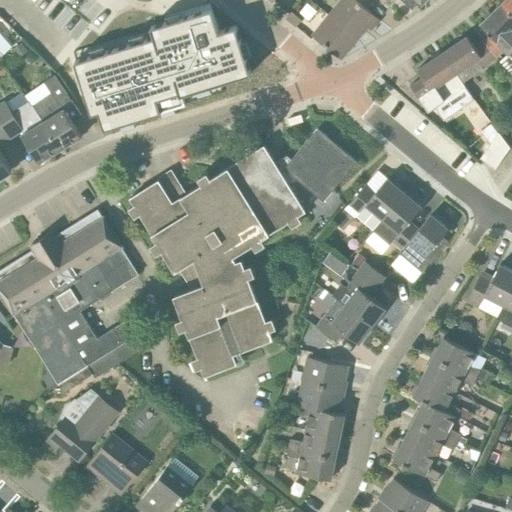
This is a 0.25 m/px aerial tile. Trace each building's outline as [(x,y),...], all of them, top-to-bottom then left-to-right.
[(355,0),(343,0),(331,16),(358,37),(367,26),(372,30),(380,20),(355,0)] [(511,0),(505,0),(502,3),(511,13),(511,0)] [(508,54),(511,58),(511,57),(511,13),(502,3),(481,25),(490,34),(483,41),(496,57),(505,50),(508,54)] [(153,40),(74,65),(90,117),(98,114),(103,132),(186,106),(183,96),(252,74),(237,26),(220,32),(213,8),(149,28),(153,40)] [(297,27),(302,20),(293,11),(287,18),(297,27)] [(340,59),(358,37),(331,16),(314,37),(340,59)] [(496,57),(483,41),(475,47),(467,36),(443,53),(463,83),(484,69),(496,57)] [(29,52),(23,44),(14,50),(19,59),(29,52)] [(466,86),(463,83),(443,53),(418,70),(423,77),(412,85),(429,111),(466,86)] [(511,58),(508,54),(499,62),(509,74),(511,71),(511,58)] [(34,109),(61,150),(83,136),(59,100),(68,94),(56,76),(46,82),(55,95),(34,109)] [(34,109),(32,105),(32,106),(23,92),(7,102),(6,100),(0,103),(0,111),(1,113),(0,114),(0,120),(10,137),(20,131),(40,162),(61,150),(34,109)] [(0,141),(1,143),(10,137),(0,120),(0,114),(1,113),(0,111),(0,141)] [(287,156),(276,163),(265,145),(229,168),(229,167),(228,168),(228,169),(219,174),(219,173),(218,174),(183,196),(174,181),(172,182),(173,182),(164,187),(160,181),(160,180),(130,198),(131,199),(131,198),(176,270),(175,270),(176,271),(179,269),(192,289),(175,295),(175,296),(190,335),(191,337),(205,375),(205,376),(237,363),(232,351),(240,348),(241,351),(273,339),(242,259),(237,261),(234,255),(306,211),(289,185),(298,179),(324,201),(357,162),(318,128),(292,159),(287,156)] [(481,160),(495,170),(510,148),(499,134),(481,160)] [(0,179),(3,178),(1,175),(12,169),(0,149),(0,179)] [(356,217),(372,231),(383,218),(405,192),(388,178),(376,193),(366,185),(350,204),(360,212),(356,217)] [(394,240),(403,248),(419,229),(410,221),(422,207),(405,192),(383,218),(372,231),(389,245),(394,240)] [(100,209),(75,225),(114,291),(139,274),(100,209)] [(345,230),(356,217),(346,209),(335,222),(345,230)] [(419,229),(403,248),(399,253),(421,272),(447,241),(443,237),(449,229),(431,214),(419,229)] [(0,289),(32,340),(80,311),(114,291),(75,225),(56,236),(52,230),(37,235),(28,245),(32,251),(0,270),(0,289)] [(359,270),(366,261),(358,255),(351,264),(359,270)] [(359,270),(358,271),(379,286),(386,276),(366,261),(359,270)] [(505,305),(511,291),(511,270),(501,264),(492,281),(481,276),(469,298),(481,304),(485,295),(505,305)] [(346,305),(373,325),(387,308),(371,296),(379,286),(358,271),(351,281),(359,288),(346,305)] [(511,291),(505,305),(498,319),(511,325),(511,291)] [(373,325),(346,305),(341,312),(333,306),(317,327),(337,342),(344,332),(360,343),(373,325)] [(80,311),(32,340),(43,357),(58,381),(75,372),(87,365),(131,338),(140,332),(131,318),(97,339),(80,311)] [(434,356),(477,378),(481,371),(469,365),(476,353),(444,336),(434,356)] [(87,365),(93,374),(95,377),(139,350),(131,338),(87,365)] [(473,386),(477,378),(434,356),(424,376),(455,392),(461,380),(473,386)] [(58,381),(45,362),(43,357),(40,373),(49,387),(58,381)] [(308,357),(303,380),(344,389),(349,365),(308,357)] [(87,365),(75,372),(58,381),(64,392),(93,374),(87,365)] [(478,377),(477,378),(490,384),(493,377),(481,371),(478,377)] [(449,403),(455,392),(424,376),(414,396),(424,401),(456,417),(460,409),(449,403)] [(339,413),(344,389),(303,380),(298,404),(339,413)] [(117,411),(100,397),(89,410),(77,399),(64,409),(61,417),(64,419),(52,435),(81,458),(95,441),(94,440),(117,411)] [(450,429),(456,417),(424,401),(414,421),(457,443),(462,435),(450,429)] [(306,429),(341,436),(345,414),(339,413),(298,404),(296,414),(309,416),(306,429)] [(470,420),(473,413),(463,408),(459,414),(470,420)] [(176,421),(170,429),(180,436),(186,428),(176,421)] [(454,450),(457,443),(414,421),(404,440),(436,456),(442,444),(454,450)] [(336,458),(341,436),(306,429),(304,442),(291,439),(289,448),(336,458)] [(506,443),(508,435),(499,432),(496,440),(506,443)] [(123,492),(144,465),(147,462),(112,434),(88,464),(123,492)] [(461,436),(458,442),(465,445),(467,439),(461,436)] [(436,456),(404,440),(394,459),(437,482),(441,474),(430,468),(436,456)] [(336,458),(289,448),(287,456),(300,459),(297,472),(332,479),(336,458)] [(275,467),(268,465),(265,475),(273,477),(275,467)] [(147,511),(172,511),(192,487),(167,467),(138,504),(147,511)] [(464,484),(469,474),(461,470),(456,480),(464,484)] [(381,499),(400,511),(421,511),(429,501),(394,479),(381,499)] [(372,511),(400,511),(381,499),(372,511)]
